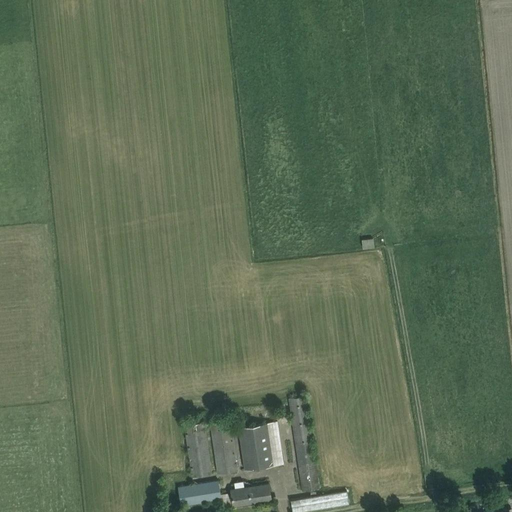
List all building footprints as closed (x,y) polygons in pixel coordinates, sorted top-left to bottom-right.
[(369,229),(369,237),(380,236),(379,228),(369,229)] [(289,398),(302,490),(319,488),(306,396),(289,398)] [(218,472),(236,470),(229,420),(211,422),(218,472)] [(245,469),(284,463),(277,421),(238,427),(245,469)] [(192,476),(210,474),(203,422),(185,424),(192,476)] [(235,487),(220,489),(218,479),(178,485),(180,505),(220,499),(221,507),(233,506),(233,505),(271,499),(268,482),(244,485),(243,479),(234,480),(235,487)] [(290,500),(292,511),(294,511),(349,503),(346,490),(290,500)]
